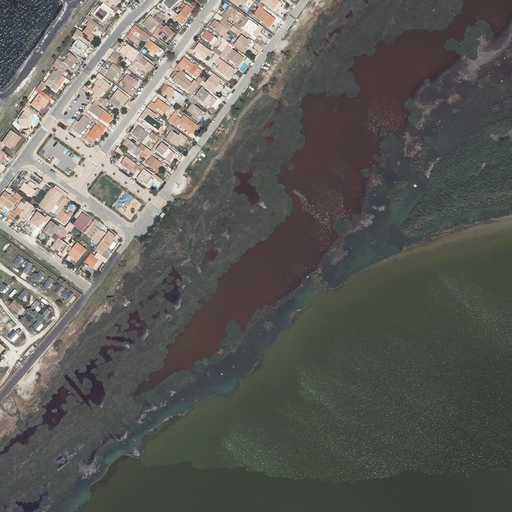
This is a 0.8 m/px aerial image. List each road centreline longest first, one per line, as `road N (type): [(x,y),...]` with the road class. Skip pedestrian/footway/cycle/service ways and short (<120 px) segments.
road 1 (unclassified): [(304,0),(163,193)]
road 2 (tertiary): [(149,0),(25,155)]
road 3 (unclassified): [(97,158),(213,0)]
road 4 (unclassified): [(89,288),(0,399)]
